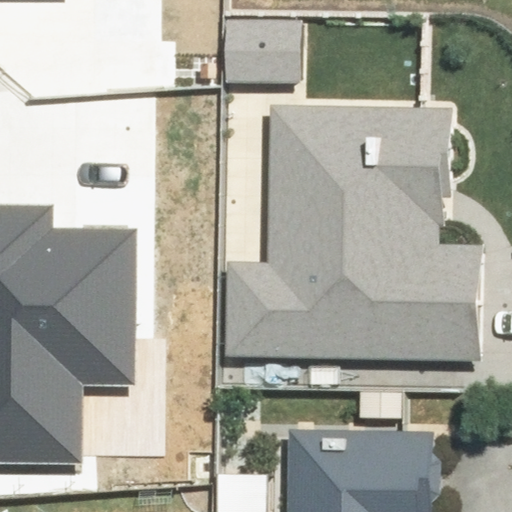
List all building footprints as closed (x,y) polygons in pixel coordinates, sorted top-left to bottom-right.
[(370,0),(371,6),(344,5),(342,55),(369,56),(368,65),(387,66),(386,85),(437,87),(438,68),(467,69),(467,60),(503,62),(505,0),(370,0)] [(252,241),(251,342),(511,346),(511,211),(464,211),(466,94),(288,91),(285,242),(252,241)] [(159,110),(123,109),(119,183),(156,185),(159,110)] [(0,201),(0,446),(84,447),(84,371),(139,371),(139,229),(56,229),(56,202),(0,201)] [(451,511),(454,431),(308,427),(305,511),(451,511)]
